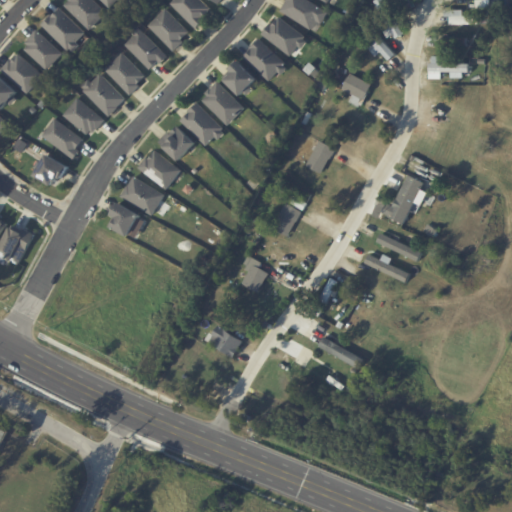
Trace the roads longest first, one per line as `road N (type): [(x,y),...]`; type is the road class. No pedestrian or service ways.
road 1 (residential): [(255,0),(101,174),(8,349)]
road 2 (primary): [(0,345),(145,417),(374,511)]
